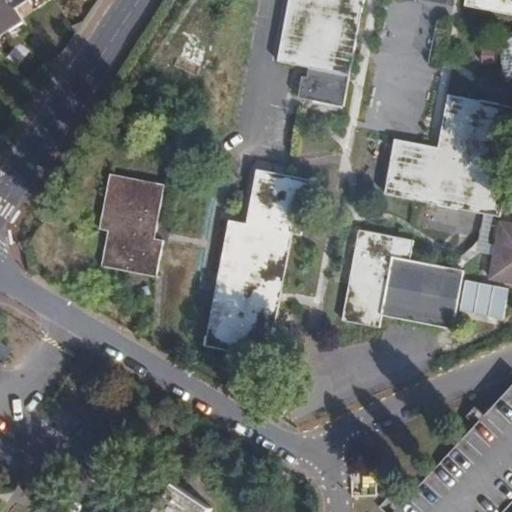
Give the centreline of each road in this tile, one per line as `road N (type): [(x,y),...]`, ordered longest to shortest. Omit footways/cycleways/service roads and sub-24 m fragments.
road 1 (residential): [(0,274),(309,451)]
road 2 (secondary): [(0,202),(138,0)]
road 3 (residential): [(309,451),(511,359)]
road 4 (residential): [(274,0),(249,146)]
